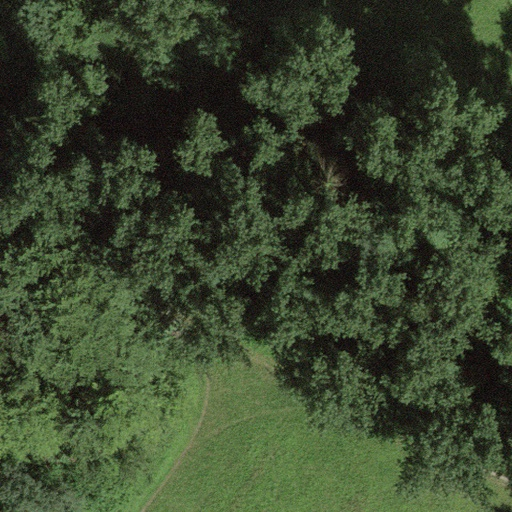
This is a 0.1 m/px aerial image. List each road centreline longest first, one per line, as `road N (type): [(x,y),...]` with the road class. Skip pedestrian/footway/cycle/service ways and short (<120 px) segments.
road 1 (track): [(0,208),(511,459)]
road 2 (track): [(212,314),(86,511)]
